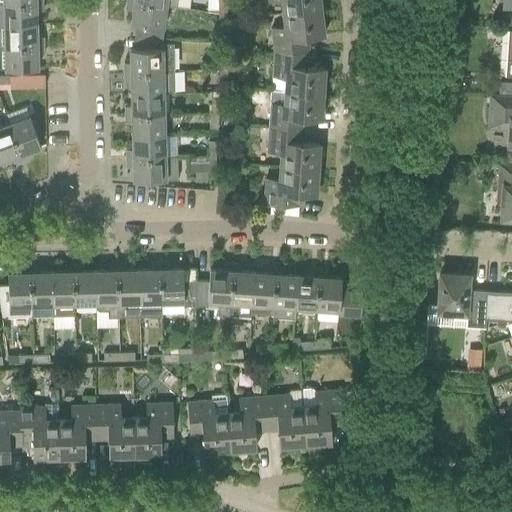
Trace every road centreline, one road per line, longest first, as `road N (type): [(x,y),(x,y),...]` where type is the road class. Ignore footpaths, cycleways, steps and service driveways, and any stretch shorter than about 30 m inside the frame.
road 1 (residential): [(73,189),(102,233),(348,237),(354,0)]
road 2 (residential): [(73,189),(89,159),(85,0)]
road 3 (residential): [(0,505),(180,502)]
